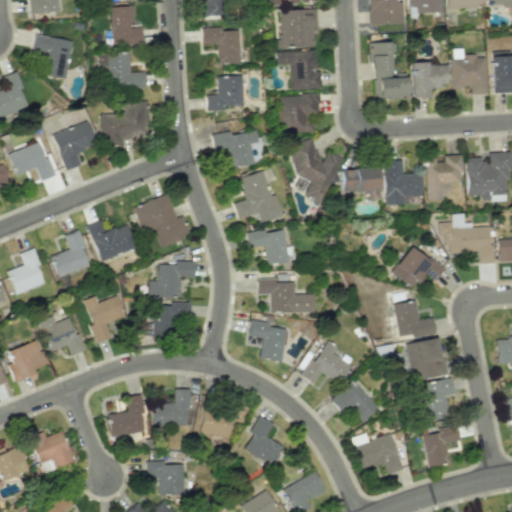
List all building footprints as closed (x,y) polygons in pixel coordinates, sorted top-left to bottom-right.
[(26,0),(27,12),(56,12),(55,0),(26,0)] [(196,0),(197,16),(221,15),(221,0),(196,0)] [(365,0),(366,24),(400,23),(399,0),(365,0)] [(404,0),(404,6),(413,5),(413,12),(438,11),(437,0),(404,0)] [(442,0),(443,8),(478,6),(478,0),(442,0)] [(139,44),(139,27),(131,27),(130,5),(108,6),(109,44),(139,44)] [(278,10),(278,39),(271,40),(271,48),(311,47),(311,31),(314,31),(314,9),(278,10)] [(236,28),(199,29),(200,43),(214,43),(215,64),(237,63),(236,28)] [(62,79),(70,41),(33,33),(29,50),(45,53),(41,74),(62,79)] [(370,98),(405,97),(404,73),(389,74),(388,41),(368,42),(370,98)] [(272,51),(272,65),(286,64),(287,90),(318,88),(317,71),(312,71),(312,50),(272,51)] [(489,93),(511,92),(511,58),(508,59),(508,50),(487,51),(489,93)] [(127,52),(105,52),(106,87),(143,87),(142,71),(127,72),(127,52)] [(483,93),(483,53),(451,54),(451,56),(447,56),(448,87),(467,87),(467,93),(483,93)] [(443,64),(425,64),(425,61),(408,62),(409,98),(426,97),(426,86),(444,86),(443,64)] [(0,116),(26,106),(12,71),(0,76),(0,78),(4,88),(0,89),(0,116)] [(204,111),(222,110),(222,106),(240,105),(239,75),(213,76),(214,94),(203,95),(204,111)] [(277,95),(278,132),(309,132),(309,112),(316,112),(316,93),(277,95)] [(146,139),(145,100),(116,101),(116,113),(98,114),(98,140),(146,139)] [(62,170),(78,165),(74,151),(93,145),(85,121),(50,133),(62,170)] [(209,134),(211,150),(225,148),(228,167),(251,164),(248,143),(255,142),(253,130),(228,134),(228,131),(209,134)] [(338,157),(324,152),(318,167),(310,138),(284,145),(292,173),(300,177),(298,179),(302,193),(309,196),(311,203),(321,201),(338,157)] [(5,154),(13,175),(33,167),(38,181),(52,175),(40,141),(5,154)] [(463,157),(464,195),(477,194),(477,201),(506,200),(504,151),(483,152),(483,156),(463,157)] [(423,201),(439,200),(438,182),(456,182),(456,172),(460,172),(459,154),(440,154),(441,161),(422,161),(423,201)] [(417,172),(399,173),(398,159),(380,159),(381,204),(400,204),(399,195),(418,195),(417,172)] [(0,164),(0,187),(8,184),(1,164),(0,164)] [(375,198),(375,167),(339,168),(339,191),(365,191),(365,198),(375,198)] [(279,216),(272,193),(267,195),(260,170),(235,177),(242,199),(230,202),(235,219),(254,213),(257,222),(279,216)] [(157,247),(187,236),(180,215),(173,217),(164,194),(130,206),(140,234),(151,230),(157,247)] [(486,226),(468,227),(468,222),(460,222),(460,213),(448,214),(448,221),(434,222),(435,244),(445,243),(446,253),(474,252),(474,263),(491,262),(490,244),(486,244),(486,226)] [(133,248),(124,223),(101,232),(97,220),(84,225),(97,261),(133,248)] [(291,260),(289,245),(282,246),(280,228),(244,233),(246,248),(260,246),(263,264),(291,260)] [(65,249),(46,256),(54,277),(86,265),(79,248),(82,247),(75,229),(60,235),(65,249)] [(511,238),(494,239),(495,261),(511,260),(511,238)] [(442,268),(430,259),(428,262),(407,246),(387,272),(410,289),(421,274),(432,281),(442,268)] [(3,271),(12,294),(41,283),(34,265),(37,264),(31,248),(16,253),(20,264),(3,271)] [(177,297),(177,277),(191,277),(192,261),(173,261),(173,264),(155,264),(155,280),(145,280),(145,297),(177,297)] [(311,293),(291,294),(291,281),(271,282),(271,278),(254,278),(254,294),(266,294),(266,313),(311,312),(311,293)] [(95,342),(108,337),(102,323),(121,316),(113,295),(94,303),(91,295),(78,300),(95,342)] [(395,338),(432,333),(430,317),(415,319),(413,301),(391,303),(395,338)] [(187,302),(149,303),(150,338),(172,337),(171,320),(187,319),(187,302)] [(66,318),(52,322),(50,315),(35,320),(45,351),(64,344),(67,355),(82,350),(76,331),(71,333),(66,318)] [(283,329),(267,326),(267,322),(248,319),(246,335),(260,337),(257,358),(279,361),(283,329)] [(437,358),(434,337),(402,343),(409,380),(445,374),(442,358),(437,358)] [(511,361),(511,337),(492,338),(493,362),(511,361)] [(13,381),(32,373),(30,369),(43,363),(33,339),(1,352),(13,381)] [(297,374),(310,383),(318,371),(336,383),(348,364),(330,353),(334,346),(324,340),(311,361),(307,358),(297,374)] [(425,422),(447,417),(443,395),(451,393),(447,377),(416,384),(425,422)] [(375,407),(349,380),(328,400),(338,411),(345,406),(359,422),(375,407)] [(186,388),(170,388),(170,403),(149,403),(149,424),(183,424),(182,408),(186,408),(186,388)] [(103,414),(108,439),(140,433),(137,414),(141,413),(138,393),(122,397),(124,411),(103,414)] [(511,396),(502,398),(506,429),(511,428),(511,396)] [(196,432),(225,437),(228,421),(239,423),(241,410),(201,404),(196,432)] [(262,436),(270,423),(257,416),(238,449),(268,466),(279,446),(262,436)] [(418,433),(425,467),(446,463),(443,442),(457,440),(454,426),(418,433)] [(71,461),(67,451),(68,451),(60,430),(41,437),(40,431),(27,436),(39,472),(71,461)] [(400,468),(386,432),(351,446),(360,469),(379,462),(384,474),(400,468)] [(0,446),(0,480),(25,470),(15,445),(2,450),(0,446)] [(180,464),(161,464),(161,460),(143,461),(143,477),(154,477),(154,495),(181,494),(180,464)] [(298,511),(307,509),(303,499),(321,491),(313,472),(279,486),(290,511),(298,511)] [(273,511),(275,511),(263,489),(235,505),(238,511),(273,511)] [(62,511),(72,504),(62,490),(32,511),(33,511),(62,511)] [(122,511),(169,511),(159,500),(145,511),(143,511),(134,501),(122,511)]
